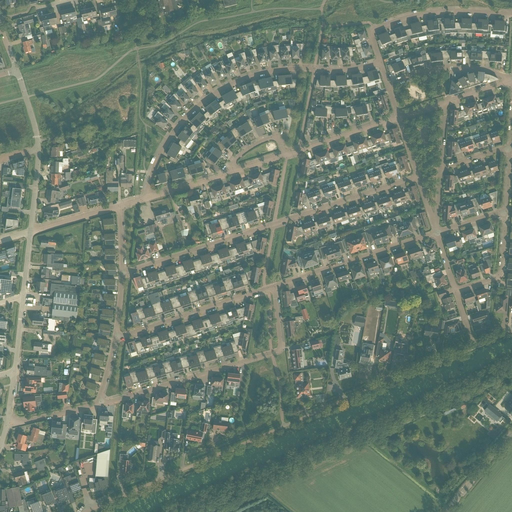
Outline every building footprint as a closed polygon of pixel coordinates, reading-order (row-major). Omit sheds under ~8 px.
[(173,8),(171,2),(171,0),(170,0),(171,2),(168,3),(167,0),(158,0),(159,1),(158,1),(159,2),(160,7),(165,6),(166,12),(173,10),(173,8)] [(120,18),(118,6),(114,7),(114,8),(108,9),(110,18),(113,17),(113,18),(117,17),(117,18),(120,18)] [(94,8),(88,10),(90,18),(93,17),(94,19),(97,19),(94,8)] [(74,9),(67,10),(69,18),(73,17),(73,20),(77,19),(76,15),(74,9)] [(110,18),(108,9),(101,11),(102,16),(101,16),(100,16),(101,20),(101,22),(106,21),(111,20),(110,18)] [(64,11),(60,12),(62,19),(63,23),(70,22),(69,18),(67,10),(67,11),(66,10),(64,11)] [(86,19),(90,18),(88,10),(81,11),(82,18),(83,17),(84,23),(87,22),(86,19)] [(55,13),(48,15),(50,25),(57,24),(55,13)] [(50,25),(48,15),(41,17),(43,24),(44,27),(45,31),(51,29),(50,25)] [(23,20),(24,24),(25,24),(25,25),(34,23),(32,17),(23,20)] [(454,19),(449,20),(450,34),(450,33),(458,33),(458,30),(458,23),(455,23),(454,23),(454,19)] [(441,24),(442,31),(445,31),(446,34),(450,34),(449,20),(445,20),(445,24),(441,24)] [(466,30),(466,20),(462,20),(462,23),(460,23),(458,23),(458,30),(458,33),(466,33),(466,30)] [(466,33),(474,34),(474,31),(474,24),(471,24),(471,20),(466,20),(466,30),(466,33)] [(474,34),(482,34),(483,21),(478,20),(478,24),(474,24),(474,31),(474,34)] [(427,26),(424,26),(426,33),(426,36),(434,35),(434,31),(432,21),(428,22),(428,26),(427,26)] [(437,21),(432,21),(434,31),(434,35),(438,34),(438,31),(442,31),(441,24),(439,24),(437,24),(437,21)] [(482,34),(487,35),(487,34),(490,34),(490,32),(491,25),(487,25),(488,21),(483,21),(482,34)] [(490,32),(492,32),(492,35),(499,35),(499,22),(495,21),(495,25),(491,25),(490,32)] [(499,35),(503,35),(504,35),(505,34),(505,33),(507,33),(508,26),(504,26),(504,22),(499,22),(499,35)] [(418,38),(426,36),(426,33),(424,26),(422,27),(421,27),(420,23),(415,24),(418,34),(418,38)] [(24,24),(18,26),(20,33),(19,33),(20,38),(25,36),(28,36),(26,30),(28,30),(30,29),(29,25),(25,26),(25,25),(25,24),(24,24)] [(418,34),(415,24),(411,25),(412,29),(410,29),(408,30),(411,40),(418,38),(418,34)] [(177,25),(170,27),(171,33),(178,28),(177,25)] [(403,42),(411,40),(408,30),(406,31),(404,31),(403,27),(399,29),(403,42)] [(403,42),(399,29),(394,30),(396,34),(394,34),(392,35),(394,41),(395,44),(403,42)] [(367,41),(367,40),(364,32),(358,34),(360,39),(354,41),(356,47),(362,45),(361,42),(367,40),(367,41)] [(387,33),(383,35),(387,44),(391,42),(391,43),(394,41),(392,35),(390,36),(388,36),(387,33)] [(387,44),(383,35),(378,36),(380,40),(379,40),(379,41),(377,41),(379,47),(381,46),(382,48),(384,48),(383,46),(387,44)] [(32,41),(31,41),(23,43),(25,49),(24,49),(25,53),(32,51),(32,53),(35,52),(34,48),(31,49),(30,45),(33,44),(32,41)] [(291,52),(291,51),(291,46),(291,44),(284,45),(284,47),(280,47),(280,51),(281,51),(281,59),(281,60),(286,59),(288,59),(287,52),(291,52)] [(296,44),(296,46),(291,46),(291,51),(292,51),(292,59),(299,59),(299,58),(299,52),(302,51),(303,44),(296,44)] [(270,61),(275,60),(278,60),(277,60),(276,53),(280,53),(279,45),(272,46),(273,52),(269,52),(269,53),(271,61),(270,61)] [(372,55),(370,48),(369,46),(363,48),(362,45),(356,47),(358,54),(364,52),(366,57),(372,55)] [(332,51),(332,47),(327,46),(327,48),(322,48),(322,51),(322,60),(329,60),(328,60),(329,58),(332,58),(332,51)] [(261,50),(257,51),(258,55),(260,63),(265,62),(266,62),(267,62),(265,55),(268,54),(267,47),(261,48),(261,50)] [(353,56),(352,47),(346,48),(346,51),(342,51),(343,57),(343,59),(343,60),(350,59),(349,57),(353,56)] [(332,60),(339,60),(339,59),(343,59),(343,57),(342,51),(342,48),(336,48),(336,51),(332,51),(332,58),(332,60)] [(249,66),(254,65),(256,64),(254,57),(257,56),(256,49),(249,51),(251,57),(247,58),(250,66),(249,66)] [(441,51),(440,49),(436,50),(436,54),(437,62),(442,61),(442,58),(446,58),(446,51),(441,51)] [(451,51),(446,51),(446,58),(451,57),(451,61),(456,61),(456,52),(456,49),(451,49),(451,51)] [(476,61),(476,53),(476,50),(471,49),(471,51),(466,51),(466,57),(470,58),(470,61),(476,61)] [(466,57),(466,51),(461,51),(461,50),(456,50),(456,52),(456,61),(462,61),(462,57),(466,57)] [(423,61),(427,60),(426,54),(425,51),(421,52),(420,53),(415,55),(416,58),(418,66),(423,64),(423,61)] [(496,54),(495,63),(501,63),(501,60),(505,60),(506,53),(501,53),(501,52),(500,52),(498,51),(496,51),(496,53),(496,54)] [(481,58),(486,59),(486,52),(481,52),(481,53),(476,53),(476,61),(481,62),(481,58)] [(496,53),(486,52),(486,59),(490,59),(490,62),(495,63),(496,53)] [(239,70),(244,68),(246,67),(243,61),(247,59),(244,53),(238,55),(240,60),(236,61),(236,62),(239,69),(239,70)] [(437,62),(436,54),(431,55),(431,53),(426,54),(427,60),(431,59),(432,63),(437,62)] [(229,74),(235,71),(236,71),(235,71),(233,65),(236,63),(233,56),(227,59),(228,61),(224,62),(226,66),(229,74)] [(418,66),(416,58),(411,59),(411,57),(406,59),(408,65),(412,64),(413,67),(418,66)] [(401,61),(396,63),(400,72),(405,70),(404,67),(408,65),(406,59),(401,61)] [(395,60),(392,62),(391,63),(391,65),(387,66),(389,73),(394,71),(395,74),(400,72),(396,63),(395,60)] [(219,79),(224,77),(226,76),(226,75),(225,75),(222,69),(225,68),(222,61),(216,64),(217,66),(214,68),(216,71),(215,71),(216,71),(220,78),(219,79)] [(212,66),(202,72),(205,77),(206,79),(207,78),(210,84),(214,82),(216,81),(216,80),(216,81),(212,75),(215,73),(213,68),(212,66)] [(376,70),(372,72),(374,82),(375,84),(379,83),(381,82),(378,74),(377,74),(376,70)] [(202,72),(196,76),(200,82),(197,84),(201,90),(205,88),(207,87),(207,86),(203,81),(206,79),(205,77),(202,72)] [(374,82),(372,72),(367,73),(368,77),(367,77),(365,77),(366,84),(370,83),(374,82)] [(483,74),(484,74),(478,73),(478,74),(473,75),(475,86),(482,84),(483,84),(483,83),(483,82),(483,74)] [(359,88),(363,88),(364,87),(365,86),(364,84),(366,84),(365,77),(362,78),(361,74),(356,75),(358,85),(359,88)] [(473,75),(473,74),(467,75),(468,76),(463,79),(469,88),(475,86),(473,75)] [(489,75),(484,74),(483,82),(483,83),(486,83),(486,84),(498,80),(494,77),(489,75)] [(359,88),(358,85),(356,75),(352,76),(353,80),(352,80),(349,80),(350,87),(352,87),(352,88),(353,89),(354,89),(359,88)] [(292,76),(291,76),(285,77),(286,85),(290,85),(290,88),(295,88),(297,80),(292,80),(291,76),(292,76)] [(286,85),(285,77),(278,77),(278,78),(278,77),(279,81),(275,82),(277,90),(282,89),(282,86),(286,85)] [(325,88),(325,77),(321,77),(320,81),(320,80),(317,80),(316,86),(320,87),(325,88)] [(325,90),(329,90),(329,91),(332,91),(332,88),(333,88),(333,81),(331,81),(330,81),(330,77),(325,77),(325,88),(325,90)] [(342,87),(341,77),(336,77),(337,81),(336,81),(333,81),(333,88),(337,88),(337,87),(342,87)] [(346,77),(341,77),(342,87),(346,87),(350,87),(349,80),(347,80),(346,80),(346,77)] [(272,78),(269,79),(265,80),(267,89),(268,92),(277,90),(275,82),(272,82),(271,79),(272,79),(272,78)] [(463,79),(463,78),(458,81),(459,82),(455,85),(461,91),(469,88),(463,79)] [(193,97),(198,93),(198,92),(194,87),(196,85),(192,79),(187,83),(188,85),(185,87),(187,90),(193,97),(192,97),(193,97)] [(267,89),(265,80),(258,81),(258,82),(259,82),(260,85),(256,86),(258,92),(259,96),(265,94),(264,89),(267,89)] [(449,84),(448,89),(449,89),(449,88),(450,88),(449,93),(449,94),(449,95),(449,96),(462,92),(461,91),(455,85),(451,81),(450,84),(449,84)] [(252,83),(250,84),(246,86),(249,94),(253,92),(255,97),(259,96),(258,92),(256,86),(253,87),(252,84),(252,83)] [(184,104),(189,100),(190,99),(189,99),(185,94),(187,92),(181,84),(178,87),(178,89),(179,90),(178,91),(181,95),(178,98),(179,98),(184,104)] [(249,94),(246,86),(239,88),(240,88),(241,92),(238,93),(242,101),(246,99),(245,95),(249,94)] [(233,91),(231,92),(227,94),(232,102),(235,100),(237,103),(242,101),(238,93),(235,94),(233,91),(234,91),(233,91)] [(177,112),(181,107),(182,107),(181,107),(176,102),(179,100),(174,94),(169,99),(171,101),(168,103),(171,106),(170,106),(171,106),(177,112)] [(232,102),(227,94),(221,97),(222,98),(222,97),(224,101),(221,102),(225,110),(230,107),(228,104),(232,102)] [(379,101),(375,102),(378,109),(381,108),(382,109),(388,107),(384,95),(384,96),(382,96),(381,94),(377,96),(379,101)] [(495,97),(491,98),(489,99),(491,107),(495,106),(497,109),(502,107),(499,98),(495,99),(495,97)] [(491,107),(489,99),(483,100),(483,103),(480,104),(483,114),(488,112),(488,108),(491,107)] [(170,120),(174,115),(174,114),(174,115),(169,110),(171,108),(163,100),(161,103),(164,105),(161,108),(166,111),(163,114),(163,115),(163,114),(170,120)] [(225,110),(221,102),(218,104),(216,101),(211,105),(216,112),(219,110),(221,112),(225,110)] [(312,107),(311,113),(311,114),(314,115),(314,114),(315,114),(315,117),(321,118),(321,106),(321,105),(316,105),(317,101),(312,101),(311,107),(312,107)] [(483,114),(480,104),(477,105),(476,103),(470,105),(473,113),(476,112),(479,115),(483,114)] [(370,104),(366,105),(363,104),(360,104),(360,105),(362,116),(367,115),(367,112),(372,111),(370,104)] [(216,112),(211,105),(205,109),(206,109),(208,112),(205,114),(211,120),(215,117),(213,114),(216,112)] [(321,106),(321,118),(326,118),(326,115),(331,115),(331,108),(331,106),(326,105),(326,106),(321,106)] [(351,107),(346,107),(346,105),(341,105),(341,108),(341,118),(343,118),(343,119),(346,119),(346,117),(347,117),(347,114),(351,114),(351,107)] [(355,106),(351,107),(351,114),(356,113),(357,116),(362,116),(360,105),(355,106)] [(473,113),(470,105),(464,107),(465,110),(461,111),(463,118),(464,120),(469,119),(469,114),(473,113)] [(275,109),(269,111),(269,113),(271,119),(274,118),(275,121),(281,120),(279,111),(279,108),(275,109)] [(289,109),(279,111),(281,120),(288,118),(287,116),(290,115),(291,108),(289,109)] [(341,108),(331,108),(331,115),(336,115),(336,118),(341,118),(341,108)] [(250,110),(246,111),(249,119),(251,121),(253,127),(256,125),(257,127),(257,128),(258,128),(263,125),(260,117),(256,119),(255,117),(253,118),(250,110)] [(451,110),(450,123),(457,123),(464,120),(463,118),(461,111),(458,113),(458,111),(451,111),(451,110)] [(163,129),(166,125),(168,123),(167,123),(162,119),(164,116),(158,112),(154,117),(158,120),(156,124),(163,128),(163,129)] [(200,113),(198,115),(195,118),(201,124),(204,121),(207,124),(211,120),(205,114),(202,116),(200,114),(200,113)] [(268,120),(271,119),(269,113),(266,114),(260,117),(263,125),(270,123),(270,122),(269,123),(268,120)] [(201,124),(195,118),(190,123),(191,123),(193,125),(191,128),(196,132),(197,133),(201,129),(199,127),(201,124)] [(251,128),(253,127),(251,121),(249,119),(244,122),(245,124),(242,126),(247,134),(252,130),(251,128)] [(247,134),(242,126),(238,129),(237,126),(232,130),(237,137),(240,135),(241,137),(241,138),(247,134)] [(191,140),(197,133),(196,132),(191,128),(189,130),(186,128),(186,127),(182,133),(191,140)] [(390,134),(387,135),(389,141),(390,144),(393,143),(399,141),(395,129),(389,131),(390,134)] [(231,146),(236,141),(237,141),(236,141),(235,139),(237,137),(232,130),(227,134),(228,136),(225,139),(231,146)] [(490,134),(487,135),(490,143),(493,142),(493,144),(500,142),(496,132),(490,134)] [(182,133),(178,138),(177,138),(178,138),(181,140),(179,143),(185,147),(191,140),(182,133)] [(389,141),(387,135),(384,136),(383,133),(377,135),(380,143),(383,142),(386,146),(390,144),(389,141)] [(380,143),(377,135),(371,137),(372,139),(369,140),(372,150),(376,149),(376,145),(380,143)] [(488,143),(490,143),(487,135),(485,135),(480,137),(483,147),(487,146),(486,144),(488,144),(488,143)] [(483,147),(480,137),(474,139),(472,140),(475,148),(477,147),(479,147),(479,149),(483,147)] [(231,146),(225,139),(223,142),(221,140),(216,144),(218,146),(223,150),(225,148),(226,150),(231,146)] [(372,150),(369,140),(366,141),(365,139),(359,141),(362,149),(366,148),(368,152),(372,150)] [(468,152),(465,142),(460,144),(459,140),(457,141),(457,142),(457,143),(460,153),(462,152),(464,152),(464,153),(468,152)] [(473,148),(475,148),(472,140),(471,140),(465,142),(468,152),(472,151),(472,149),(473,149),(473,148)] [(353,156),(356,165),(360,164),(357,155),(359,155),(359,150),(362,149),(359,141),(353,143),(354,145),(351,146),(352,149),(351,149),(353,156)] [(449,142),(448,155),(451,155),(455,155),(455,154),(460,153),(457,143),(449,143),(449,142)] [(87,151),(90,150),(88,143),(80,145),(80,146),(75,148),(75,149),(71,151),(71,153),(67,154),(68,156),(82,152),(82,151),(86,149),(87,151)] [(174,143),(173,145),(170,149),(178,154),(180,150),(183,152),(186,148),(185,147),(179,143),(177,146),(174,144),(174,143)] [(221,153),(223,150),(218,146),(216,148),(212,154),(219,159),(223,154),(222,154),(221,153)] [(353,156),(351,149),(349,150),(348,147),(346,148),(345,146),(339,148),(342,156),(345,155),(348,158),(353,156)] [(62,148),(58,148),(52,148),(52,153),(52,157),(60,157),(60,152),(63,152),(62,148)] [(342,156),(339,148),(333,150),(334,152),(331,153),(334,163),(338,161),(338,157),(342,156)] [(170,149),(168,153),(167,155),(170,157),(169,160),(173,162),(176,163),(177,163),(179,159),(176,157),(178,154),(170,149)] [(219,159),(212,154),(208,151),(206,155),(207,155),(204,159),(205,161),(211,165),(213,163),(214,164),(214,165),(219,159)] [(334,163),(331,153),(328,154),(327,152),(321,154),(324,162),(327,161),(330,164),(334,163)] [(324,162),(321,154),(315,156),(316,159),(313,160),(315,167),(316,169),(320,168),(321,163),(324,162)] [(399,163),(396,164),(399,173),(402,172),(402,170),(405,169),(408,168),(404,156),(404,157),(400,158),(398,159),(399,163)] [(64,165),(68,165),(68,159),(63,159),(63,163),(53,162),(52,168),(51,172),(58,173),(59,167),(64,167),(64,165)] [(303,159),(301,171),(308,173),(308,172),(309,171),(309,170),(313,171),(316,169),(315,167),(313,160),(310,161),(303,160),(303,159)] [(489,165),(486,166),(489,177),(491,176),(492,175),(492,173),(498,171),(494,160),(488,163),(489,165)] [(24,177),(25,164),(25,161),(18,163),(13,164),(13,165),(10,165),(11,171),(14,170),(14,171),(17,170),(17,176),(24,177)] [(204,163),(195,165),(197,174),(204,172),(203,170),(206,169),(204,164),(204,163)] [(388,163),(387,163),(380,166),(380,165),(384,178),(386,177),(388,177),(388,178),(392,177),(389,167),(388,163)] [(397,173),(399,173),(396,164),(395,165),(389,167),(392,177),(396,176),(396,174),(397,174),(397,173)] [(197,174),(195,165),(186,168),(187,174),(190,173),(191,175),(190,175),(191,176),(197,174)] [(489,177),(486,166),(484,167),(482,167),(482,165),(478,166),(481,176),(486,175),(487,178),(489,177)] [(380,166),(375,167),(376,171),(374,172),(377,182),(381,181),(380,179),(382,179),(382,178),(384,178),(380,166)] [(481,176),(478,166),(474,167),(475,170),(473,170),(473,171),(471,171),(474,178),(475,178),(481,176)] [(184,175),(187,174),(186,168),(176,170),(179,179),(185,177),(184,175)] [(179,179),(176,170),(173,172),(172,169),(167,171),(169,179),(172,178),(173,181),(172,181),(179,179)] [(106,170),(106,184),(108,184),(108,185),(108,191),(118,191),(118,182),(112,182),(112,178),(110,178),(110,171),(108,171),(108,170),(106,170)] [(271,173),(264,175),(266,181),(270,180),(269,182),(276,183),(279,171),(278,171),(272,170),(271,173)] [(474,178),(471,171),(470,172),(469,171),(468,172),(467,170),(463,171),(466,181),(467,184),(475,182),(474,178)] [(166,180),(169,179),(167,171),(161,172),(162,175),(158,176),(159,179),(158,180),(157,181),(157,182),(157,183),(157,184),(157,185),(158,186),(159,185),(167,182),(166,180)] [(466,181),(463,171),(459,172),(460,175),(458,175),(458,176),(456,176),(459,182),(458,182),(459,183),(460,183),(461,183),(466,181)] [(377,182),(374,172),(368,174),(366,174),(369,183),(371,182),(373,182),(373,183),(377,182)] [(264,175),(261,176),(260,174),(254,176),(257,184),(260,183),(263,186),(267,185),(266,181),(264,175)] [(367,183),(369,183),(366,174),(364,175),(358,177),(362,187),(366,186),(365,184),(367,184),(367,183)] [(61,181),(61,179),(61,175),(51,175),(51,179),(52,179),(52,185),(60,185),(61,181)] [(131,187),(131,175),(125,175),(125,178),(121,178),(121,187),(131,187)] [(447,175),(446,188),(449,188),(451,188),(453,189),(453,184),(458,182),(459,182),(456,176),(453,177),(447,176),(447,175)] [(249,180),(246,181),(249,191),(258,188),(257,184),(254,176),(248,178),(249,180)] [(362,187),(358,177),(353,179),(351,179),(354,188),(355,187),(356,187),(357,187),(358,188),(362,187)] [(354,188),(351,179),(349,180),(343,182),(347,192),(350,191),(350,189),(352,189),(352,188),(354,188)] [(249,191),(246,181),(243,182),(242,180),(236,182),(239,190),(242,189),(245,192),(249,191)] [(239,190),(236,182),(230,184),(231,186),(228,187),(231,197),(235,195),(235,191),(239,190)] [(347,192),(343,182),(337,184),(336,184),(338,193),(340,192),(342,192),(343,193),(347,192)] [(331,197),(328,187),(327,184),(321,186),(322,189),(320,190),(323,198),(325,197),(327,197),(328,198),(331,197)] [(336,193),(338,193),(336,184),(334,185),(328,187),(331,197),(335,196),(335,194),(337,194),(336,193)] [(231,197),(228,187),(224,188),(224,186),(218,188),(220,196),(224,195),(226,198),(231,197)] [(313,192),(316,202),(320,201),(319,199),(321,199),(321,198),(323,198),(320,190),(319,186),(314,187),(315,191),(313,192)] [(409,192),(406,193),(408,200),(411,199),(411,200),(413,200),(415,199),(418,198),(414,187),(414,186),(414,187),(408,189),(409,192)] [(22,190),(10,188),(9,198),(12,198),(21,199),(22,190)] [(220,196),(218,188),(212,190),(212,192),(209,193),(212,203),(217,201),(217,197),(220,196)] [(58,202),(59,199),(60,199),(60,192),(48,191),(47,196),(49,196),(48,203),(55,204),(55,202),(58,202)] [(408,200),(406,193),(404,193),(402,194),(401,191),(397,192),(401,203),(402,206),(409,203),(408,200)] [(105,201),(104,195),(100,196),(99,192),(95,193),(96,197),(90,198),(91,204),(105,201)] [(316,202),(313,192),(307,194),(305,195),(308,203),(310,202),(312,202),(312,203),(316,202)] [(401,203),(397,192),(393,194),(394,196),(392,197),(393,197),(391,198),(393,205),(395,204),(395,205),(401,203)] [(485,194),(483,195),(487,208),(492,207),(492,203),(496,204),(497,192),(487,195),(487,196),(485,194)] [(308,203),(305,195),(303,195),(304,194),(297,193),(294,205),(301,206),(302,205),(308,203)] [(487,208),(483,195),(481,196),(480,199),(479,198),(474,199),(477,208),(480,207),(483,210),(487,208)] [(199,196),(194,197),(199,215),(206,213),(205,210),(202,211),(200,204),(201,204),(199,196)] [(393,205),(391,198),(389,198),(387,199),(386,196),(382,197),(386,208),(391,206),(393,205)] [(185,200),(187,207),(188,212),(190,211),(190,210),(194,209),(195,213),(194,213),(195,218),(199,217),(199,215),(194,197),(189,199),(185,200)] [(386,208),(382,197),(378,199),(379,201),(377,202),(376,203),(378,210),(380,209),(386,208)] [(12,198),(11,207),(20,208),(21,199),(12,198)] [(468,204),(465,205),(468,215),(470,214),(470,215),(474,214),(473,213),(475,213),(474,209),(477,208),(474,199),(468,201),(468,204)] [(265,205),(258,208),(260,215),(261,215),(264,214),(264,213),(267,214),(270,214),(273,202),(272,202),(266,201),(265,205)] [(378,210),(376,203),(374,203),(372,204),(371,201),(367,202),(371,213),(376,211),(378,210)] [(371,213),(367,202),(363,203),(364,206),(362,207),(363,207),(361,208),(363,215),(364,218),(369,217),(368,214),(371,213)] [(454,205),(454,208),(456,214),(459,213),(460,215),(461,215),(462,217),(463,216),(463,217),(467,216),(467,215),(468,215),(465,205),(461,206),(460,205),(458,204),(454,205)] [(363,215),(361,208),(359,208),(357,208),(356,206),(352,207),(356,217),(361,216),(363,215)] [(444,206),(444,219),(447,219),(451,219),(451,216),(456,214),(454,208),(451,209),(451,207),(450,207),(445,207),(445,206),(444,206)] [(262,218),(261,215),(260,215),(258,208),(258,207),(253,209),(254,212),(250,213),(253,223),(258,221),(257,219),(261,218),(262,218)] [(357,221),(356,217),(352,207),(348,208),(349,211),(347,212),(346,213),(348,220),(349,224),(357,221)] [(159,211),(155,213),(157,221),(161,220),(162,222),(162,226),(164,225),(167,224),(166,219),(171,217),(170,217),(175,215),(174,212),(170,214),(168,209),(162,211),(162,212),(159,213),(159,211)] [(58,217),(58,211),(53,211),(45,210),(44,216),(44,220),(48,220),(49,217),(52,217),(58,217)] [(253,223),(250,213),(246,214),(246,211),(240,213),(244,223),(248,222),(249,224),(253,223)] [(348,220),(346,213),(344,213),(342,213),(341,211),(337,212),(341,222),(346,221),(346,220),(348,220)] [(341,222),(337,212),(333,213),(334,216),(332,217),(331,217),(333,225),(335,224),(341,222)] [(417,219),(414,220),(415,222),(416,227),(420,225),(420,227),(424,226),(427,224),(423,212),(423,213),(418,215),(416,215),(417,219)] [(239,225),(244,223),(240,213),(235,215),(236,217),(232,219),(236,229),(240,227),(239,225)] [(333,225),(331,217),(329,218),(327,218),(326,216),(322,217),(326,227),(331,225),(333,225)] [(398,223),(391,226),(391,228),(393,232),(396,231),(397,233),(398,234),(399,237),(402,236),(403,237),(405,236),(405,235),(406,235),(403,227),(402,223),(400,216),(396,217),(398,223)] [(236,229),(232,219),(229,220),(228,217),(223,219),(226,229),(230,228),(231,230),(236,229)] [(326,227),(322,217),(318,218),(319,221),(317,222),(316,222),(318,230),(320,229),(326,227)] [(7,220),(5,230),(18,227),(19,219),(14,219),(14,220),(7,220)] [(105,232),(110,231),(115,231),(114,219),(103,220),(105,232)] [(222,231),(226,229),(223,219),(217,221),(218,223),(215,224),(218,235),(223,233),(222,231)] [(406,222),(402,223),(403,227),(406,235),(407,235),(410,235),(410,234),(413,233),(412,230),(412,229),(413,228),(412,226),(415,225),(413,221),(413,219),(406,222)] [(177,222),(180,232),(188,229),(188,226),(186,227),(184,220),(177,222)] [(318,230),(316,222),(314,223),(312,223),(311,221),(307,222),(311,232),(316,230),(318,230)] [(311,232),(307,222),(303,223),(304,226),(302,226),(302,227),(301,227),(303,235),(305,234),(311,232)] [(218,235),(215,224),(211,226),(210,223),(205,225),(208,236),(209,236),(208,235),(213,234),(213,236),(218,235)] [(479,228),(482,236),(494,233),(493,230),(493,229),(492,227),(491,224),(479,228)] [(151,233),(157,231),(155,225),(149,227),(151,233)] [(290,226),(288,239),(292,239),(293,240),(295,240),(296,237),(303,235),(301,227),(297,228),(291,227),(291,226),(290,226)] [(383,233),(379,234),(382,244),(386,243),(386,242),(389,241),(388,237),(389,236),(388,234),(391,233),(389,226),(381,229),(383,233)] [(476,237),(475,235),(474,230),(462,234),(464,240),(476,237)] [(382,244),(379,234),(376,235),(375,231),(367,233),(370,242),(373,241),(374,242),(375,242),(376,245),(379,244),(379,245),(382,244)] [(366,248),(365,246),(364,242),(367,241),(365,233),(359,235),(360,237),(358,237),(359,239),(355,241),(358,251),(359,251),(358,250),(360,249),(360,250),(366,248)] [(110,235),(105,235),(105,241),(106,241),(106,246),(108,246),(108,247),(111,246),(116,246),(115,234),(110,235)] [(449,238),(449,239),(445,240),(448,249),(456,246),(456,248),(461,246),(459,241),(458,238),(454,239),(454,237),(453,237),(452,237),(452,238),(450,239),(449,238)] [(257,240),(251,242),(253,247),(254,250),(257,248),(257,250),(259,250),(260,250),(263,251),(266,239),(266,238),(265,239),(259,238),(258,240),(257,240)] [(358,251),(355,241),(351,242),(350,240),(349,240),(349,238),(343,240),(345,248),(349,247),(351,253),(357,251),(356,250),(358,250),(358,251)] [(147,250),(144,251),(142,247),(137,249),(138,253),(136,254),(139,261),(144,260),(144,259),(146,259),(147,259),(146,259),(150,257),(149,254),(152,253),(158,251),(156,242),(149,244),(151,249),(147,250)] [(245,242),(240,244),(244,254),(247,253),(248,255),(254,254),(251,247),(250,243),(246,245),(245,242)] [(335,249),(332,250),(334,256),(335,259),(339,258),(339,257),(341,257),(340,253),(341,253),(341,252),(344,251),(344,252),(345,252),(343,247),(341,242),(335,243),(336,247),(335,247),(335,249)] [(244,254),(240,244),(236,245),(237,248),(232,249),(236,259),(241,258),(240,255),(244,254)] [(427,247),(422,249),(424,255),(427,263),(431,262),(429,255),(430,255),(431,255),(432,255),(433,255),(434,254),(435,253),(434,252),(436,252),(436,251),(434,245),(432,245),(432,244),(427,245),(427,247)] [(8,250),(2,252),(2,254),(0,254),(0,260),(4,259),(8,258),(10,263),(14,263),(15,251),(16,247),(8,250)] [(325,247),(319,249),(321,254),(323,259),(323,258),(326,257),(326,258),(327,258),(328,261),(330,260),(331,261),(335,259),(334,256),(332,250),(328,251),(328,250),(327,250),(325,247)] [(236,259),(232,249),(228,251),(227,248),(223,250),(226,260),(230,259),(230,261),(236,259)] [(422,256),(421,252),(419,248),(415,249),(415,250),(413,250),(412,250),(408,251),(411,259),(414,258),(414,260),(415,260),(419,259),(419,258),(419,257),(422,256)] [(116,249),(111,250),(105,250),(105,256),(105,257),(104,258),(104,259),(105,260),(105,261),(106,262),(116,261),(116,249)] [(226,260),(223,250),(218,251),(219,254),(215,255),(218,265),(223,264),(222,261),(226,260)] [(311,255),(307,256),(311,266),(314,265),(315,266),(317,265),(317,264),(318,264),(317,261),(321,260),(317,250),(310,253),(311,255)] [(405,257),(404,253),(394,256),(395,260),(397,260),(398,264),(400,264),(401,265),(407,263),(407,262),(408,261),(406,256),(405,257)] [(45,255),(44,264),(53,264),(54,261),(58,261),(58,255),(50,254),(50,255),(45,255)] [(218,265),(215,255),(210,256),(210,254),(205,256),(208,266),(212,264),(213,267),(218,265)] [(311,266),(307,256),(304,257),(304,256),(303,255),(298,257),(297,260),(299,267),(303,266),(304,269),(305,268),(305,269),(308,268),(308,267),(311,266)] [(208,266),(205,256),(200,257),(201,259),(197,261),(200,271),(206,269),(205,267),(208,266)] [(490,268),(491,256),(483,259),(484,263),(479,265),(482,272),(484,271),(485,274),(490,273),(488,268),(490,267),(490,268)] [(393,266),(392,262),(390,257),(380,261),(384,273),(389,271),(388,268),(393,266)] [(284,260),(282,272),(285,272),(289,273),(290,269),(297,267),(295,261),(291,262),(291,260),(284,259),(284,260)] [(200,271),(197,261),(193,262),(192,260),(187,261),(191,271),(194,270),(195,273),(200,271)] [(191,271),(187,261),(183,263),(183,265),(179,267),(183,277),(188,275),(187,273),(191,271)] [(373,273),(378,271),(379,271),(376,262),(366,265),(369,271),(367,272),(369,278),(374,277),(374,276),(373,273)] [(116,265),(111,265),(105,265),(105,271),(108,271),(108,277),(116,277),(116,265)] [(183,277),(179,267),(175,268),(174,266),(170,267),(173,277),(177,276),(177,279),(183,277)] [(362,278),(362,277),(365,276),(362,266),(359,267),(354,269),(351,270),(353,275),(354,279),(358,278),(358,279),(358,280),(359,280),(360,280),(361,280),(362,279),(362,278)] [(471,266),(468,267),(470,270),(469,270),(472,279),(473,278),(474,279),(476,278),(476,277),(480,276),(477,268),(473,269),(473,268),(472,269),(471,266)] [(173,277),(170,267),(165,269),(166,271),(162,272),(165,283),(170,281),(169,278),(173,277)] [(423,277),(425,277),(430,275),(428,267),(424,269),(425,270),(424,271),(423,271),(423,272),(424,273),(422,274),(423,277)] [(253,270),(246,273),(246,275),(248,280),(251,279),(251,280),(255,280),(258,281),(260,269),(260,268),(260,269),(255,268),(253,268),(253,270)] [(41,278),(46,278),(52,279),(54,279),(55,273),(51,273),(51,270),(43,270),(42,270),(42,273),(41,273),(42,273),(41,278)] [(350,279),(349,276),(347,271),(343,273),(344,273),(341,274),(341,273),(337,275),(339,282),(343,281),(343,283),(347,282),(346,280),(350,279)] [(465,272),(461,273),(461,271),(460,271),(458,272),(457,273),(457,274),(456,274),(459,283),(467,280),(466,275),(465,272)] [(165,283),(162,272),(157,274),(157,272),(152,273),(155,283),(159,282),(160,284),(165,283)] [(447,285),(444,277),(443,275),(441,276),(440,272),(430,275),(425,277),(427,281),(431,279),(432,280),(432,281),(433,282),(434,282),(435,282),(437,288),(447,285)] [(155,283),(152,273),(147,274),(148,277),(144,278),(147,288),(153,287),(152,284),(155,283)] [(240,279),(237,280),(240,290),(245,288),(244,286),(248,285),(249,285),(245,274),(240,276),(240,279)] [(72,276),(71,286),(80,287),(81,277),(72,276)] [(240,290),(237,280),(236,276),(232,277),(232,278),(231,279),(230,276),(226,278),(227,278),(231,290),(235,289),(236,291),(240,290)] [(327,284),(324,286),(326,293),(327,293),(331,291),(332,291),(331,290),(330,287),(337,285),(334,276),(325,279),(327,284)] [(0,287),(11,288),(12,283),(12,281),(11,280),(11,277),(5,277),(5,280),(0,279),(0,287)] [(147,288),(144,278),(141,279),(140,277),(134,279),(137,289),(143,287),(144,290),(147,288)] [(223,284),(219,286),(222,296),(227,294),(226,292),(231,290),(227,278),(222,280),(223,282),(222,282),(223,284)] [(43,298),(42,306),(53,308),(52,316),(69,318),(76,319),(76,318),(77,308),(80,287),(71,286),(61,285),(61,281),(52,280),(50,290),(50,294),(54,295),(54,296),(54,300),(43,298)] [(108,286),(107,292),(115,292),(115,280),(105,280),(105,285),(108,286)] [(313,291),(310,292),(312,297),(315,296),(314,293),(322,291),(319,281),(310,283),(313,291)] [(36,291),(43,292),(44,287),(46,287),(46,283),(37,282),(36,291)] [(222,296),(219,286),(216,287),(215,284),(209,286),(213,296),(217,295),(218,297),(222,296)] [(309,296),(305,285),(304,285),(301,286),(301,287),(297,288),(299,293),(295,295),(298,302),(303,300),(303,298),(305,298),(309,296)] [(209,298),(213,296),(209,286),(204,288),(205,290),(201,291),(205,301),(209,300),(209,298)] [(0,296),(3,296),(3,295),(5,295),(7,295),(6,294),(7,293),(10,294),(11,288),(0,287),(0,296)] [(487,300),(486,310),(490,308),(491,293),(488,293),(487,293),(486,293),(485,289),(476,292),(478,300),(484,298),(485,300),(487,300)] [(205,301),(201,291),(198,293),(197,290),(192,292),(195,302),(199,301),(200,303),(205,301)] [(454,309),(453,308),(454,307),(451,297),(447,299),(446,296),(444,290),(438,292),(440,298),(442,298),(443,300),(446,310),(450,309),(450,310),(454,309)] [(191,303),(195,302),(192,292),(187,293),(187,296),(184,297),(187,307),(192,306),(191,303)] [(283,292),(283,293),(284,305),(287,304),(292,304),(292,307),(298,306),(296,301),(295,302),(295,301),(296,301),(293,293),(290,294),(290,292),(283,292)] [(157,293),(153,294),(160,314),(164,312),(165,314),(169,313),(166,303),(163,304),(162,302),(160,302),(157,293)] [(472,302),(475,301),(473,293),(463,296),(466,304),(467,306),(473,304),(472,302)] [(114,295),(109,295),(104,294),(104,300),(107,301),(106,307),(113,307),(114,295)] [(152,308),(148,309),(152,319),(156,317),(156,315),(160,314),(153,294),(149,295),(152,303),(153,304),(151,305),(152,308)] [(187,307),(184,297),(180,298),(179,296),(174,297),(177,308),(182,306),(183,309),(187,307)] [(173,309),(177,308),(174,297),(169,299),(170,302),(166,303),(169,313),(174,312),(173,309)] [(506,311),(506,306),(507,298),(500,298),(499,303),(497,303),(496,307),(498,307),(497,311),(499,312),(503,313),(503,311),(506,311)] [(246,307),(240,309),(243,316),(244,316),(251,318),(253,306),(253,305),(253,306),(246,304),(246,307)] [(152,319),(148,309),(145,310),(144,307),(139,309),(142,319),(146,318),(147,320),(152,319)] [(243,316),(240,309),(236,310),(235,308),(231,310),(234,320),(238,318),(239,321),(244,319),(243,316)] [(488,320),(486,316),(486,314),(490,313),(490,308),(486,310),(482,311),(479,312),(477,313),(477,314),(471,316),(474,324),(478,323),(478,324),(479,324),(480,324),(481,324),(482,323),(483,323),(483,322),(488,320)] [(113,311),(103,309),(102,315),(101,315),(100,321),(111,322),(113,311)] [(139,320),(142,319),(139,309),(136,310),(136,313),(130,315),(133,325),(140,323),(139,320)] [(234,320),(231,310),(226,311),(227,313),(223,315),(226,325),(231,323),(231,321),(234,320)] [(226,325),(223,315),(219,316),(218,314),(214,315),(217,325),(221,324),(222,327),(226,325)] [(34,315),(33,325),(42,326),(48,326),(49,319),(39,318),(39,315),(34,315)] [(217,325),(214,315),(209,317),(210,319),(206,320),(209,331),(214,329),(213,326),(217,325)] [(355,318),(355,323),(359,323),(359,327),(364,328),(365,320),(355,318)] [(209,331),(206,320),(202,322),(201,319),(197,321),(200,331),(204,330),(204,332),(209,331)] [(459,322),(458,322),(459,322),(455,323),(455,322),(454,319),(445,322),(443,329),(444,330),(444,329),(445,329),(444,335),(445,336),(445,337),(446,337),(447,337),(448,336),(449,335),(450,329),(455,328),(456,332),(462,330),(459,322)] [(200,331),(197,321),(192,322),(193,325),(189,326),(192,336),(197,335),(196,332),(200,331)] [(295,333),(293,321),(291,322),(286,322),(288,334),(288,337),(288,334),(293,334),(295,333)] [(102,336),(104,337),(109,338),(111,326),(101,324),(100,330),(103,330),(102,336)] [(192,336),(189,326),(185,327),(184,325),(180,327),(183,337),(186,335),(187,338),(192,336)] [(183,337),(180,327),(175,328),(176,330),(172,332),(175,342),(180,340),(179,338),(183,337)] [(425,327),(425,328),(424,333),(424,334),(424,335),(432,337),(436,338),(438,328),(434,328),(425,327)] [(175,342),(172,332),(168,333),(167,331),(162,332),(166,342),(169,341),(170,344),(175,342)] [(166,342),(162,332),(158,334),(159,336),(155,337),(158,348),(163,346),(162,343),(166,342)] [(240,336),(234,338),(235,342),(236,346),(239,345),(239,346),(242,346),(246,347),(248,335),(248,334),(248,335),(243,334),(241,334),(240,336)] [(158,348),(155,337),(151,339),(150,336),(145,338),(149,348),(152,347),(153,349),(158,348)] [(389,362),(390,353),(390,352),(382,350),(383,343),(384,338),(379,337),(376,352),(375,357),(379,357),(379,360),(380,361),(381,362),(382,362),(383,362),(384,361),(389,362)] [(405,345),(402,344),(403,338),(396,337),(394,346),(398,347),(397,354),(403,355),(404,352),(407,352),(408,347),(405,347),(405,345)] [(149,348),(145,338),(141,339),(142,342),(138,343),(141,353),(146,352),(145,349),(149,348)] [(99,351),(101,352),(106,352),(108,341),(98,339),(97,345),(100,345),(99,351)] [(311,342),(313,349),(320,348),(318,340),(311,342)] [(141,353),(138,343),(135,344),(134,342),(127,344),(131,354),(137,352),(138,354),(141,353)] [(238,353),(236,346),(235,342),(230,343),(231,346),(227,347),(230,357),(235,356),(234,353),(238,352),(238,353)] [(47,352),(48,345),(48,344),(35,343),(34,350),(41,351),(41,352),(47,352)] [(230,357),(227,347),(223,348),(222,345),(218,347),(221,357),(225,356),(225,358),(230,357)] [(362,348),(359,363),(360,363),(368,364),(370,356),(372,356),(373,351),(373,346),(368,345),(367,349),(362,348)] [(217,359),(221,357),(218,347),(213,348),(214,351),(210,352),(213,362),(217,361),(217,359)] [(294,370),(301,369),(300,361),(303,360),(301,350),(302,350),(302,349),(291,350),(291,351),(292,351),(294,369),(294,370)] [(340,361),(341,357),(342,357),(343,352),(342,352),(342,351),(336,350),(335,360),(336,360),(335,368),(338,369),(339,371),(338,371),(340,380),(340,379),(351,377),(349,369),(348,369),(348,368),(342,366),(343,361),(340,361)] [(213,362),(210,352),(206,353),(205,351),(201,352),(204,362),(208,361),(208,364),(213,362)] [(200,364),(204,362),(201,352),(196,354),(196,356),(193,357),(196,367),(200,366),(200,364)] [(102,367),(105,356),(95,353),(94,359),(92,359),(91,363),(94,363),(93,365),(102,367)] [(196,367),(193,357),(189,358),(188,356),(183,357),(187,368),(191,366),(191,369),(196,367)] [(183,357),(175,360),(179,372),(183,371),(183,369),(187,368),(183,357)] [(174,374),(179,372),(175,360),(166,362),(170,373),(173,372),(174,374)] [(166,374),(170,373),(166,362),(162,364),(162,366),(159,368),(162,378),(166,376),(166,374)] [(28,367),(27,375),(38,376),(41,376),(46,377),(51,376),(51,371),(47,371),(47,368),(34,366),(34,367),(29,367),(28,367)] [(162,378),(159,368),(155,369),(154,366),(149,367),(153,378),(156,377),(157,379),(162,378)] [(149,379),(153,378),(149,367),(145,369),(145,372),(142,373),(145,383),(149,381),(149,379)] [(91,380),(93,381),(98,382),(101,371),(91,368),(90,374),(93,374),(91,380)] [(145,383),(142,373),(138,374),(137,371),(132,373),(135,383),(139,382),(140,384),(145,383)] [(133,384),(135,383),(132,373),(129,374),(130,376),(124,378),(127,388),(133,386),(133,384)] [(233,374),(228,373),(227,382),(228,382),(228,386),(234,387),(234,383),(239,383),(240,375),(235,374),(235,373),(233,373),(233,374)] [(300,374),(295,375),(295,380),(296,385),(297,397),(302,397),(302,398),(305,397),(305,396),(309,396),(309,391),(310,391),(309,388),(308,384),(303,384),(301,384),(300,379),(300,374)] [(41,383),(41,378),(27,378),(27,382),(26,382),(26,387),(24,386),(24,392),(25,392),(25,394),(32,393),(32,392),(35,393),(36,388),(34,387),(34,383),(41,383)] [(222,390),(223,379),(219,379),(216,378),(212,378),(212,385),(215,386),(214,389),(222,390)] [(88,389),(87,394),(94,397),(97,385),(87,382),(86,388),(88,389)] [(193,396),(204,397),(205,386),(195,385),(194,392),(193,399),(193,396)] [(176,389),(175,393),(171,393),(170,402),(174,403),(175,399),(177,400),(177,398),(186,399),(186,395),(185,395),(186,390),(183,390),(183,388),(180,388),(180,389),(176,389)] [(168,395),(162,394),(160,394),(160,395),(157,395),(156,398),(152,398),(151,407),(156,407),(156,403),(163,404),(163,402),(167,403),(168,395)] [(26,412),(29,411),(29,412),(32,412),(32,411),(34,411),(34,406),(36,406),(36,405),(38,405),(37,402),(41,402),(41,397),(35,397),(23,398),(24,407),(26,407),(26,412)] [(144,403),(138,402),(138,404),(137,404),(136,417),(140,417),(141,413),(145,413),(145,412),(150,412),(150,406),(149,406),(149,400),(144,400),(144,403)] [(123,405),(122,417),(127,418),(131,418),(132,413),(133,414),(133,404),(126,404),(126,405),(123,405)] [(486,404),(482,409),(483,410),(485,411),(485,412),(492,420),(494,419),(499,423),(500,424),(501,423),(504,419),(505,420),(504,419),(492,409),(490,407),(486,404)] [(101,412),(99,425),(108,425),(108,428),(107,427),(106,433),(108,433),(107,436),(112,436),(113,417),(108,416),(109,413),(107,412),(105,412),(105,411),(105,412),(101,412)] [(84,415),(83,424),(85,425),(84,430),(92,431),(92,429),(96,429),(97,422),(93,421),(93,416),(84,415)] [(70,418),(69,434),(78,435),(79,419),(70,418)] [(228,422),(214,421),(213,430),(227,432),(227,430),(228,430),(228,426),(227,426),(228,422)] [(53,422),(51,434),(52,434),(58,434),(57,439),(65,439),(65,440),(67,426),(62,426),(63,423),(60,423),(59,422),(58,422),(57,422),(53,422)] [(187,430),(186,440),(201,442),(202,438),(204,438),(205,433),(206,433),(208,424),(203,423),(201,433),(187,430)] [(33,428),(31,436),(37,438),(36,443),(42,445),(44,436),(38,435),(40,430),(33,428)] [(166,433),(164,446),(169,447),(169,451),(179,452),(179,446),(177,446),(177,444),(178,444),(179,441),(177,440),(178,440),(171,439),(169,439),(170,433),(166,433)] [(35,443),(36,443),(37,438),(31,436),(28,435),(27,437),(19,435),(17,442),(18,443),(16,449),(25,451),(28,441),(35,443)] [(158,446),(150,445),(150,446),(149,446),(148,450),(149,450),(148,461),(156,462),(157,455),(159,455),(160,447),(158,447),(158,446)] [(101,489),(100,487),(102,487),(103,489),(110,487),(108,483),(110,449),(97,454),(95,483),(88,483),(90,489),(96,487),(97,490),(101,489)] [(19,454),(15,454),(14,461),(19,461),(19,460),(23,460),(23,463),(22,466),(30,466),(30,460),(29,460),(29,454),(19,454)] [(120,454),(119,462),(123,463),(122,469),(122,474),(127,475),(127,473),(129,473),(129,469),(130,461),(128,461),(128,458),(126,458),(126,455),(120,454)] [(35,463),(37,467),(45,464),(43,459),(35,463)] [(47,469),(45,464),(37,467),(38,472),(47,469)] [(18,482),(19,486),(28,484),(24,471),(14,474),(16,482),(18,482)] [(67,488),(70,487),(72,493),(82,490),(77,478),(70,481),(68,476),(63,478),(67,488)] [(52,491),(55,498),(58,497),(60,503),(65,501),(66,502),(69,501),(69,500),(70,499),(64,486),(55,489),(55,490),(52,491)] [(22,506),(21,500),(18,487),(5,490),(8,502),(6,502),(6,506),(6,508),(6,509),(22,506)] [(55,504),(56,504),(51,491),(51,492),(48,493),(47,491),(46,491),(47,492),(38,495),(41,502),(44,501),(46,505),(46,506),(48,505),(49,507),(49,506),(55,503),(55,504)] [(29,510),(32,509),(32,511),(43,511),(39,502),(35,503),(34,500),(26,503),(29,510)]
